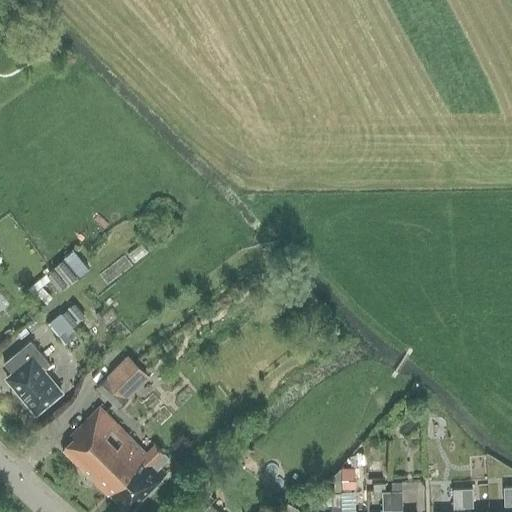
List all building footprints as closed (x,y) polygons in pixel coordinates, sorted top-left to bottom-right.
[(65,257),(80,276),(89,269),(73,250),(65,257)] [(83,318),(73,305),(62,314),(61,313),(48,324),(65,344),(77,334),(72,327),(83,318)] [(36,413),(62,392),(44,370),(51,364),(31,341),(4,363),(13,373),(7,378),(36,413)] [(118,408),(128,398),(140,386),(119,364),(107,376),(96,387),(118,408)] [(146,453),(100,406),(71,435),(74,438),(63,449),(108,495),(110,493),(128,511),(167,473),(160,466),(169,457),(156,444),(146,453)] [(342,468),(343,489),(356,488),(355,467),(342,468)] [(463,511),(464,507),(463,507),(463,488),(453,489),(454,511),(463,511)] [(463,507),(464,507),(473,506),(473,488),(463,488),(463,507)] [(392,511),(392,509),(391,491),(382,491),(383,510),(380,510),(380,511),(392,511)] [(402,511),(402,491),(391,491),(392,509),(392,511),(402,511)] [(354,511),(352,511),(351,492),(341,493),(342,511),(341,511),(354,511)] [(341,511),(342,511),(341,493),(332,493),(332,511),(330,511),(341,511)] [(204,511),(208,507),(198,498),(185,511),(204,511)]
